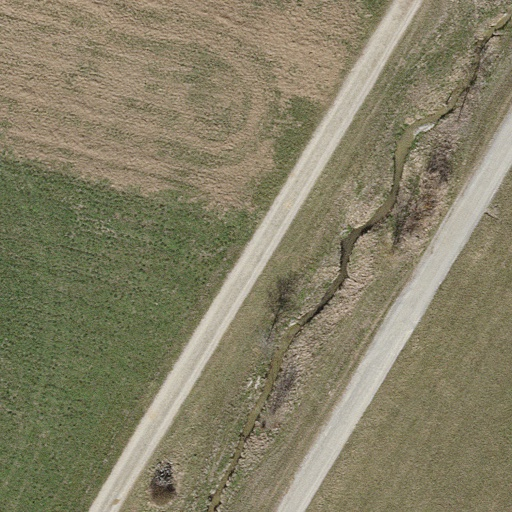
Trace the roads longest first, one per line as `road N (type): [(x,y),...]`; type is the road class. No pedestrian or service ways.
road 1 (track): [(409,0),(106,511)]
road 2 (track): [(511,135),(288,511)]
